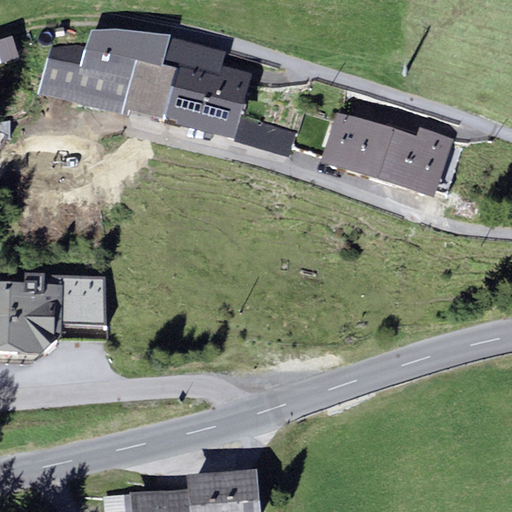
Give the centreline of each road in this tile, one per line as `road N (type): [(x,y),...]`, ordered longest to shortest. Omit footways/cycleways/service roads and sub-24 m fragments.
road 1 (track): [(511,132),(182,28),(98,19),(0,28)]
road 2 (secondary): [(271,401),(110,449),(0,470)]
road 3 (unclassified): [(0,396),(207,380),(271,401)]
road 4 (secondary): [(511,331),(271,401)]
